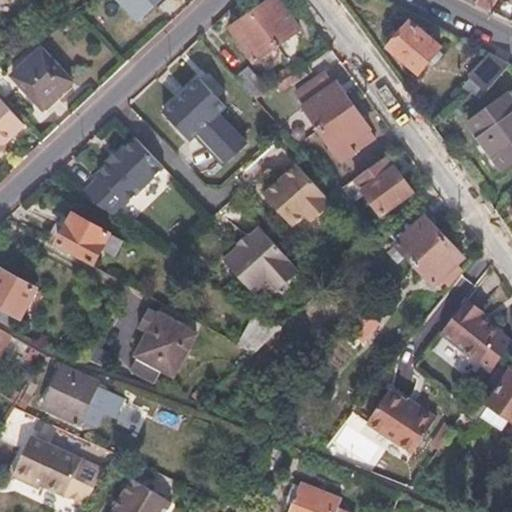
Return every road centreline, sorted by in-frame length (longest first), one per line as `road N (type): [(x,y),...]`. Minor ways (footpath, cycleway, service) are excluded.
road 1 (residential): [(511,258),(321,0)]
road 2 (residential): [(0,203),(219,0)]
